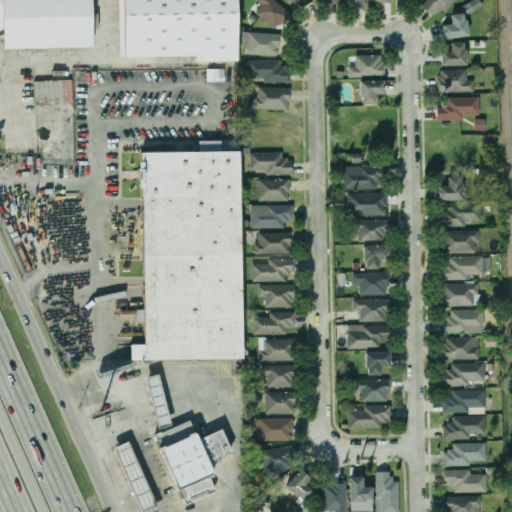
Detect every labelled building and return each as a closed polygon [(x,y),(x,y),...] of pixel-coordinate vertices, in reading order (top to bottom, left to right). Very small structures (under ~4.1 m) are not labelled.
[(0,0),(90,0),(91,47),(3,48),(3,35),(0,36),(0,0)] [(119,57),(117,0),(234,0),(236,60),(195,61),(195,56),(119,57)] [(257,13),(278,30),(292,14),(274,0),(257,0),(263,5),(257,13)] [(289,0),(297,11),(313,0),(289,0)] [(348,0),(349,9),(366,9),(365,0),(348,0)] [(446,12),(456,0),(428,0),(423,6),(435,16),(442,8),(446,12)] [(474,0),(462,6),(467,15),(483,6),(479,0),(474,0)] [(451,24),(443,25),(444,39),(468,37),(466,14),(450,16),(451,24)] [(280,33),(243,33),(243,55),(280,55),(280,33)] [(465,43),(451,43),(451,52),(441,52),(441,66),(465,66),(465,43)] [(349,66),(349,76),(384,76),(384,55),(356,55),(356,66),(349,66)] [(248,61),(248,81),(290,81),(290,61),(248,61)] [(225,81),(225,69),(207,70),(207,81),(225,81)] [(474,81),(467,81),(467,70),(439,70),(439,93),(474,93),(474,81)] [(385,96),(385,81),(360,81),(360,104),(377,104),(377,96),(385,96)] [(290,110),(290,87),(255,87),(255,110),(290,110)] [(479,119),(479,98),(438,98),(438,119),(479,119)] [(241,357),(130,359),(130,344),(143,344),(140,153),(238,151),(241,357)] [(284,152),(250,152),(250,173),(292,173),(292,157),(284,157),(284,152)] [(344,189),(381,189),(381,185),(387,185),(387,166),(344,166),(344,189)] [(439,201),(462,201),(462,177),(448,177),(448,187),(439,187),(439,201)] [(259,201),(290,201),(290,179),(259,179),(259,201)] [(388,216),(388,193),(352,193),(352,216),(388,216)] [(448,204),(448,211),(440,211),(440,225),(481,225),(481,204),(448,204)] [(251,228),(293,228),(293,207),(251,207),(251,228)] [(352,233),(358,233),(358,242),(388,242),(388,220),(352,220),(352,233)] [(443,231),(443,253),(479,253),(479,231),(443,231)] [(256,254),(292,254),(292,233),(256,233),(256,254)] [(363,247),(363,270),(380,270),(380,261),(388,261),(388,247),(363,247)] [(483,258),(441,258),(441,279),(483,279),(483,258)] [(253,280),(294,280),(294,260),(253,260),(253,280)] [(389,273),(353,273),(353,285),(360,285),(360,295),(389,295),(389,273)] [(443,284),(443,306),(475,306),(475,284),(443,284)] [(266,308),(294,308),(294,285),(259,285),(259,297),(266,297),(266,308)] [(353,311),(360,311),(360,322),(388,322),(388,300),(353,300),(353,311)] [(443,333),(484,333),(484,311),(443,311),(443,333)] [(254,334),(287,334),(287,328),(295,328),(295,313),(264,313),(264,314),(254,314),(254,334)] [(347,348),(389,348),(389,326),(347,326),(347,348)] [(479,337),(443,337),(443,359),(479,359),(479,337)] [(295,339),(260,339),(260,361),(295,361),(295,339)] [(366,374),(382,374),(382,366),(390,366),(390,352),(366,352),(366,374)] [(485,363),(451,363),(451,370),(442,370),(442,385),(485,385),(485,363)] [(294,366),(265,366),(265,388),(294,388),(294,366)] [(146,377),(157,374),(170,426),(159,428),(146,377)] [(361,401),(390,401),(390,380),(355,380),(355,391),(361,391),(361,401)] [(485,390),(451,390),(451,397),(443,397),(443,413),(485,413),(485,390)] [(265,414),(295,414),(295,393),(265,393),(265,414)] [(382,421),(390,421),(390,408),(348,408),(348,429),(382,429),(382,421)] [(486,438),(486,417),(453,417),(453,424),(443,424),(443,438),(486,438)] [(256,419),(256,441),(293,441),(293,419),(256,419)] [(153,434),(160,431),(161,433),(189,420),(198,439),(221,429),(232,453),(208,463),(213,475),(212,476),(212,477),(210,478),(215,489),(208,492),(207,489),(189,497),(190,501),(184,503),(182,499),(186,497),(182,487),(177,488),(153,434)] [(140,511),(113,449),(128,442),(158,511),(155,511),(140,511)] [(486,443),(453,443),(453,451),(444,451),(444,464),(486,464),(486,443)] [(259,463),(266,462),(267,472),(295,468),(292,447),(257,452),(259,463)] [(306,486),(313,478),(301,468),(285,487),(303,502),(312,491),(306,486)] [(487,492),(487,471),(445,471),(445,485),(454,485),(454,492),(487,492)] [(377,472),(377,511),(399,511),(399,481),(393,481),(393,472),(377,472)] [(372,510),(372,486),(363,486),(363,477),(350,477),(350,510),(372,510)] [(346,511),(346,483),(325,483),(325,511),(335,511),(346,511)] [(479,511),(479,497),(445,497),(445,511),(479,511)]
